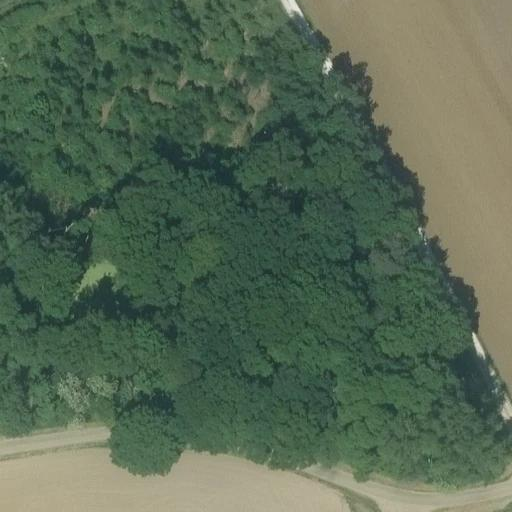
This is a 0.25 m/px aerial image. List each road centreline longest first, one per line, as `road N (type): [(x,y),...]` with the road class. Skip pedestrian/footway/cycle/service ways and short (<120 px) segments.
road 1 (unclassified): [(511,495),(410,511),(333,475),(129,438),(0,457)]
road 2 (track): [(511,420),(292,0)]
